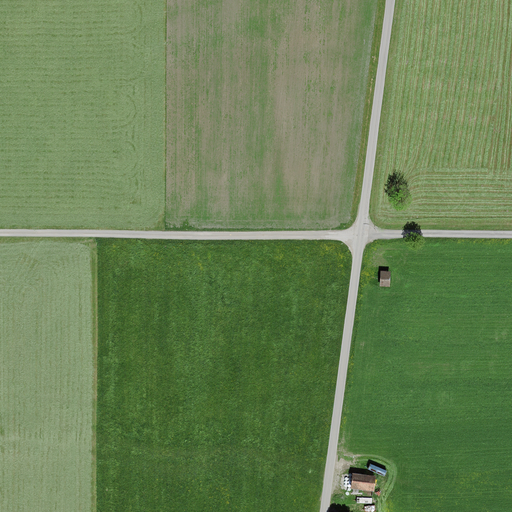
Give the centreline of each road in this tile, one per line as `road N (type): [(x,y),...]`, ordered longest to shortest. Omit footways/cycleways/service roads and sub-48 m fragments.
road 1 (unclassified): [(325,511),(390,0)]
road 2 (track): [(511,237),(0,234)]
